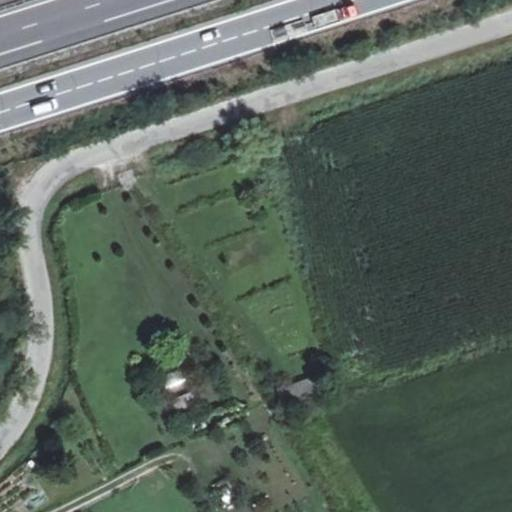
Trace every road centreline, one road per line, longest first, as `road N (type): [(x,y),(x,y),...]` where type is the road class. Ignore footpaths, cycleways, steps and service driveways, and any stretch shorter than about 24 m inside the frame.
road 1 (unclassified): [(511,24),(64,166),(36,195),(41,352),(29,397),(0,443)]
road 2 (trunk): [(0,114),(358,0)]
road 3 (motorway): [(0,37),(116,0)]
